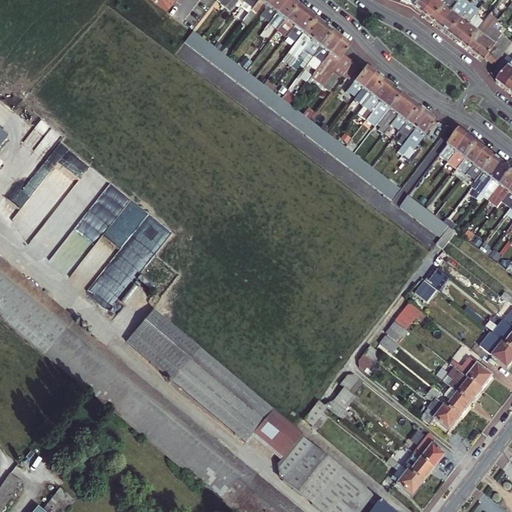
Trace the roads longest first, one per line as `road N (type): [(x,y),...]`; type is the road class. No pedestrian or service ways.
road 1 (residential): [(313,0),(382,63),(453,112)]
road 2 (residential): [(476,82),(409,25),(363,0)]
